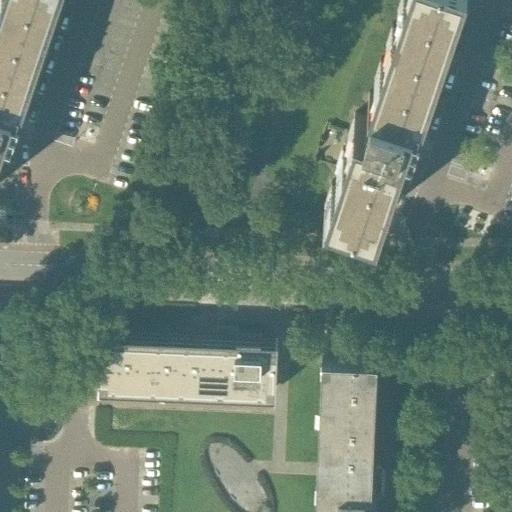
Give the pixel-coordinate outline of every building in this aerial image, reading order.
[(0,0),(0,132),(6,115),(13,117),(52,0),(0,0)] [(324,201),(376,218),(405,132),(412,135),(457,0),(399,0),(361,115),(353,113),(324,201)] [(236,340),(143,336),(101,334),(99,380),(275,388),(277,342),(262,341),(262,325),(236,324),(236,340)] [(326,344),(325,353),(318,511),(364,511),(365,505),(380,506),(382,465),(367,465),(372,346),(326,344)] [(90,380),(90,360),(71,359),(70,379),(90,380)]
